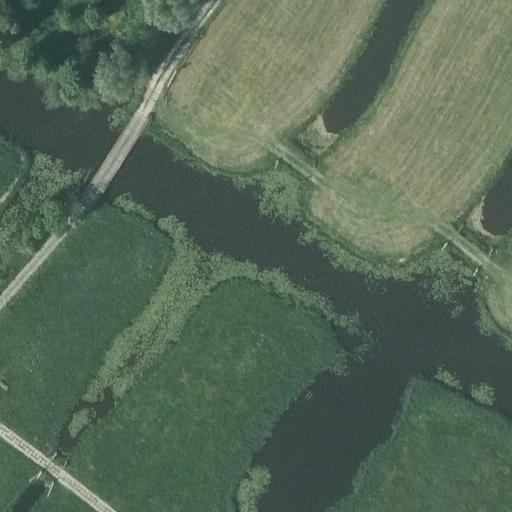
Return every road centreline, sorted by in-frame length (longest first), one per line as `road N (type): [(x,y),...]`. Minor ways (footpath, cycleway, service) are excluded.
road 1 (track): [(0,306),(94,192),(220,0)]
road 2 (track): [(101,511),(0,432)]
